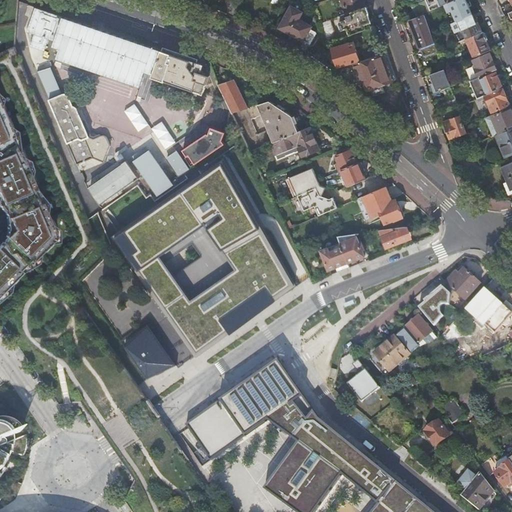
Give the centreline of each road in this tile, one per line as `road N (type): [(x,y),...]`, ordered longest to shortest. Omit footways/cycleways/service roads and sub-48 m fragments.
road 1 (secondary): [(85,0),(261,68),(347,119),(475,233)]
road 2 (secondary): [(408,152),(358,111),(270,60),(119,0)]
road 3 (residential): [(475,233),(322,300),(214,370)]
road 4 (residential): [(379,0),(429,138)]
road 5 (residential): [(117,457),(180,412),(214,370)]
